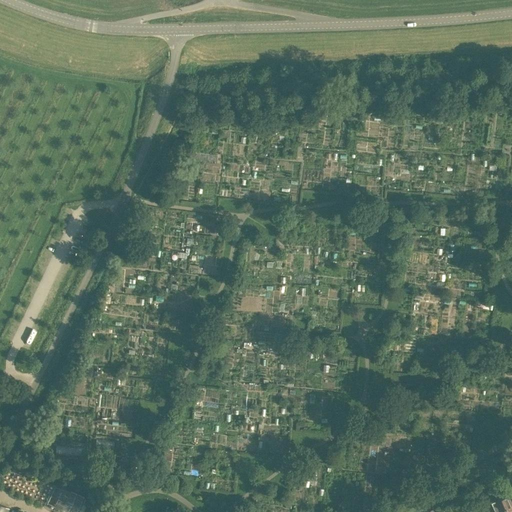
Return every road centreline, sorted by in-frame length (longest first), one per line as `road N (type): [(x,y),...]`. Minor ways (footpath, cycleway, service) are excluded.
road 1 (unclassified): [(0,456),(127,189),(171,71),(173,29)]
road 2 (tertiary): [(511,13),(327,25)]
road 3 (tertiary): [(327,25),(173,29)]
